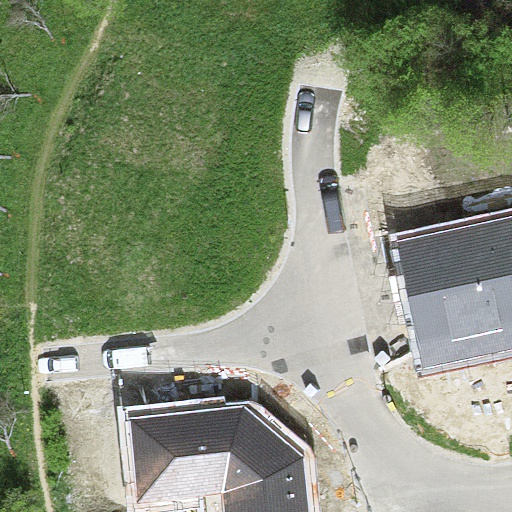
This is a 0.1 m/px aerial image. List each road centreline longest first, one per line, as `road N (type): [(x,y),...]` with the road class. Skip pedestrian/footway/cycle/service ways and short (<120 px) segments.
road 1 (residential): [(327,330),(34,364)]
road 2 (residential): [(511,495),(426,493),(385,467),(327,330)]
road 3 (residential): [(327,330),(314,215),(324,92)]
